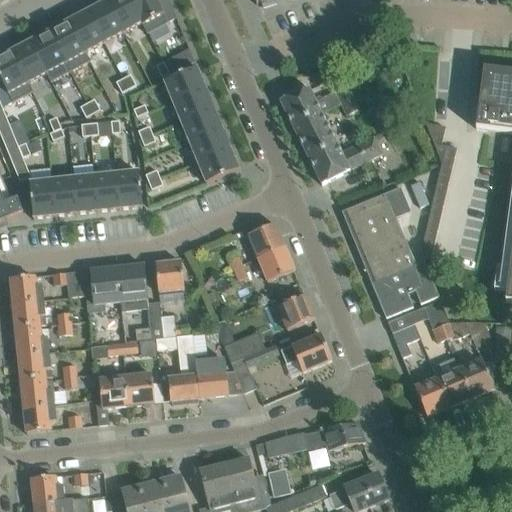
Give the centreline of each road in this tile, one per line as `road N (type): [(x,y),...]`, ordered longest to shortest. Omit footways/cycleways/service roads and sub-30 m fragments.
road 1 (residential): [(369,389),(257,432),(0,459)]
road 2 (residential): [(0,264),(147,248),(290,193)]
road 3 (residential): [(462,19),(456,129),(467,153),(444,262)]
road 4 (residential): [(236,63),(360,16),(462,19)]
road 5 (residential): [(369,389),(290,193)]
road 6 (residential): [(290,193),(236,63)]
road 7 (residential): [(399,463),(493,424),(511,424)]
